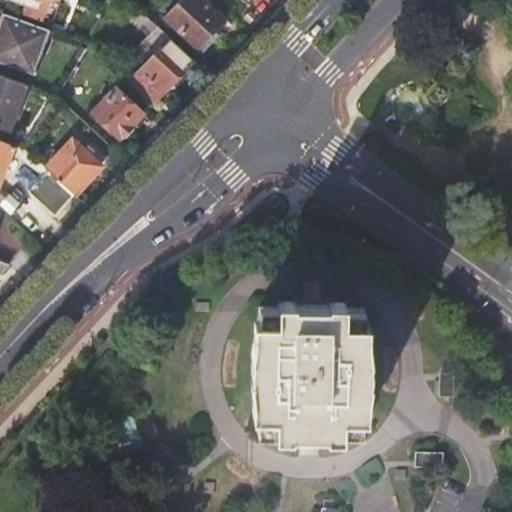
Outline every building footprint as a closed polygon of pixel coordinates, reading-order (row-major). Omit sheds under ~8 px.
[(17,0),(46,10),(49,0),(17,0)] [(198,49),(210,35),(225,20),(203,0),(181,0),(165,17),(198,49)] [(0,62),(33,75),(50,30),(3,13),(0,19),(0,62)] [(215,39),(210,35),(198,49),(202,53),(215,39)] [(129,82),(152,103),(171,83),(175,86),(187,74),(160,49),(129,82)] [(0,126),(9,130),(25,86),(0,76),(0,126)] [(116,87),(92,112),(120,139),(143,113),(116,87)] [(0,184),(14,145),(0,140),(0,184)] [(45,168),(74,195),(100,167),(72,140),(45,168)] [(55,214),(74,195),(45,168),(40,163),(22,183),(55,214)] [(0,274),(10,264),(0,260),(0,274)] [(300,314),(299,307),(264,307),(264,431),(299,431),(299,425),(316,425),(332,427),(333,431),(369,432),(369,380),(366,380),(366,359),(369,359),(369,307),(333,307),(334,312),(300,314)] [(454,374),(441,374),(441,396),(454,396),(454,374)] [(443,455),(417,455),(417,468),(443,468),(443,455)]
